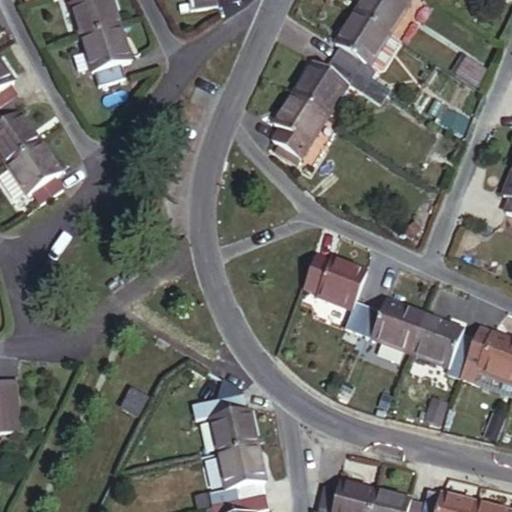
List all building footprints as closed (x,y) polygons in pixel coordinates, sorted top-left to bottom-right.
[(121,30),(110,0),(71,0),(74,6),(72,7),(83,42),(119,31),(121,30)] [(194,0),(195,0),(187,2),(189,15),(217,11),(216,0),(194,0)] [(388,38),(412,0),(365,0),(355,17),(388,38)] [(381,77),(402,46),(388,38),(355,17),(335,48),(339,50),(332,62),(370,86),(377,75),(381,77)] [(130,65),(119,31),(83,42),(98,90),(125,82),(121,68),(130,65)] [(476,91),(486,73),(466,60),(456,78),(476,91)] [(362,98),(370,86),(332,62),(325,74),(313,67),(293,97),(327,118),(346,89),(362,98)] [(0,112),(18,100),(10,89),(14,86),(0,65),(0,112)] [(299,163),(327,118),(293,97),(273,128),(280,133),(272,146),(299,163)] [(41,146),(20,116),(26,112),(18,100),(0,112),(0,169),(2,172),(41,146)] [(64,193),(56,181),(62,176),(41,146),(2,172),(24,203),(31,197),(40,209),(64,193)] [(511,177),(503,200),(511,203),(505,216),(511,219),(511,177)] [(355,306),(366,276),(330,262),(329,267),(314,262),(303,292),(317,298),(316,300),(352,314),(345,332),(358,337),(368,311),(355,306)] [(411,357),(426,320),(386,304),(381,315),(368,311),(358,337),(411,357)] [(461,383),(475,343),(462,338),(463,334),(426,320),(411,357),(448,371),(447,377),(461,383)] [(511,344),(480,332),(475,343),(461,383),(508,400),(511,388),(511,344)] [(417,360),(412,372),(430,379),(435,368),(417,360)] [(22,434),(17,383),(0,384),(0,419),(13,419),(14,435),(22,434)] [(137,420),(147,401),(130,392),(120,411),(137,420)] [(257,450),(249,413),(246,413),(244,399),(192,410),(195,425),(210,422),(218,458),(257,450)] [(0,419),(0,438),(0,436),(14,435),(13,419),(0,419)] [(265,484),(257,450),(218,458),(226,494),(218,496),(221,510),(266,500),(263,487),(265,484)] [(370,511),(374,496),(338,487),(337,494),(323,490),(317,511),(370,511)] [(476,511),(478,507),(428,494),(425,508),(423,511),(476,511)] [(408,511),(410,504),(374,496),(370,511),(408,511)] [(268,511),(266,500),(221,510),(221,511),(268,511)]
